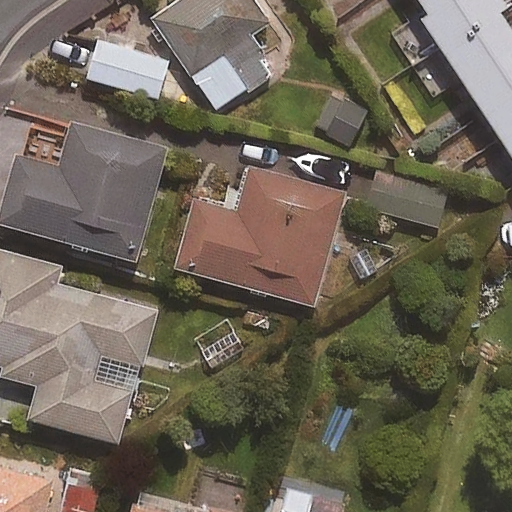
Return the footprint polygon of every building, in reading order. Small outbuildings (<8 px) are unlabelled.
[(271,18),(257,0),(177,0),(153,18),(219,107),(270,69),(246,36),(271,18)] [(426,0),(433,10),(426,15),(511,144),(511,22),(499,3),(504,0),(426,0)] [(166,60),(99,38),(87,74),(154,96),(166,60)] [(365,108),(331,95),(319,129),(352,142),(365,108)] [(172,143),(78,116),(65,161),(22,149),(2,217),(139,257),(172,143)] [(348,190),(253,163),(240,208),(198,196),(179,263),(317,301),(348,190)] [(450,189),(373,168),(364,204),(441,224),(450,189)] [(63,264),(0,246),(0,361),(3,362),(0,371),(38,381),(29,414),(121,438),(156,308),(59,282),(63,264)] [(0,460),(0,511),(46,511),(56,475),(0,460)] [(89,511),(95,484),(66,478),(59,511),(89,511)] [(245,511),(251,491),(204,478),(197,506),(136,489),(130,511),(245,511)] [(308,511),(314,492),(287,485),(280,511),(308,511)]
